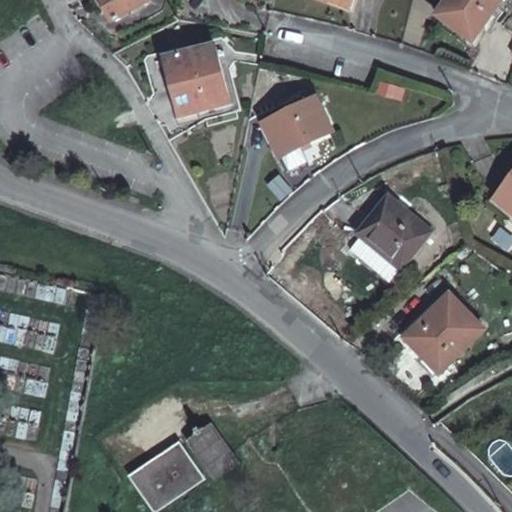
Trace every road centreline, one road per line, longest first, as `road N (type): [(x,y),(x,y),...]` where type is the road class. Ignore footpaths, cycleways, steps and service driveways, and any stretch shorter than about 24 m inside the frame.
road 1 (residential): [(233,275),(379,402),(484,511)]
road 2 (residential): [(233,275),(345,167),(511,113)]
road 3 (residential): [(0,180),(233,275)]
road 4 (residential): [(511,105),(383,56),(279,36)]
